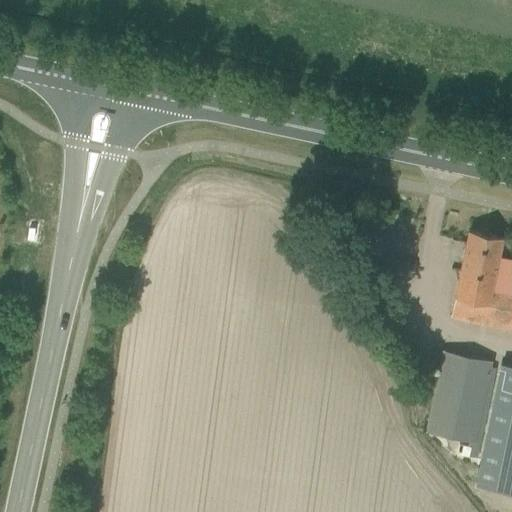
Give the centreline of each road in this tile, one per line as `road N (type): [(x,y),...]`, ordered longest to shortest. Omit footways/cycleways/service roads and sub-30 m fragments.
road 1 (secondary): [(511,177),(122,90)]
road 2 (secondary): [(20,511),(86,208)]
road 3 (secondary): [(87,83),(79,145),(86,208)]
road 4 (secondary): [(86,208),(114,154),(122,90)]
